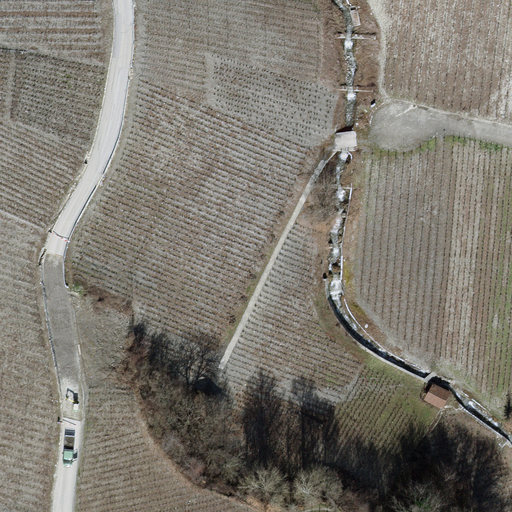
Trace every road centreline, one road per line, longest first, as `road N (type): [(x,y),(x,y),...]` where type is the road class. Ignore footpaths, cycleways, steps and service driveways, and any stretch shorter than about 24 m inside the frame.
road 1 (unclassified): [(112,0),(99,137),(47,249),(63,384),(58,511)]
road 2 (unclassified): [(390,123),(511,139)]
